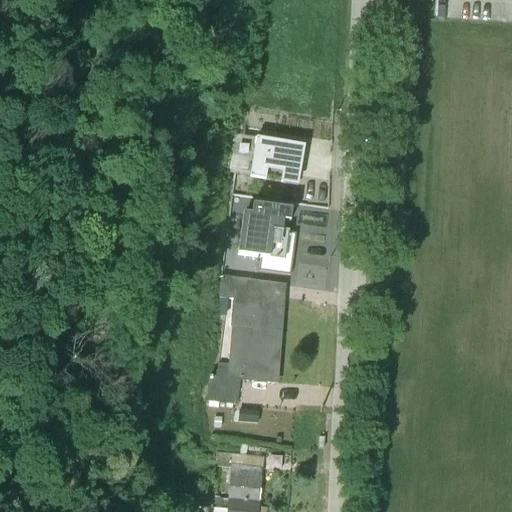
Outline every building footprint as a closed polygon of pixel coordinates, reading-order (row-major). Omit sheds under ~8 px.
[(270,174),(271,159),(286,160),(285,171),(306,173),(311,125),(259,120),(254,172),(270,174)] [(242,220),(238,249),(243,250),(247,250),(285,255),(288,226),(283,226),(284,215),(290,216),(290,213),(291,204),(253,199),(252,208),(244,207),(243,210),(242,220)] [(207,370),(205,393),(238,396),(240,374),(278,378),(286,278),(221,270),(219,292),(234,293),(228,359),(217,358),(216,371),(207,370)] [(232,455),(262,458),(263,447),(218,443),(217,457),(232,458),(232,455)] [(230,481),(229,490),(261,493),(263,458),(262,458),(232,455),(232,458),(230,481)] [(226,511),(229,490),(230,481),(221,481),(220,487),(197,485),(196,496),(214,498),(213,511),(226,511)] [(229,490),(226,511),(259,511),(261,493),(229,490)]
